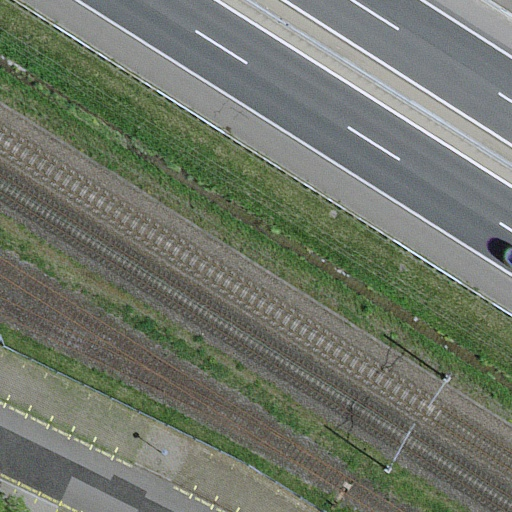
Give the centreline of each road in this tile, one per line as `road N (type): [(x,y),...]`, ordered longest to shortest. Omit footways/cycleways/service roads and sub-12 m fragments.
road 1 (motorway): [(141,0),(511,231)]
road 2 (motorway): [(511,101),(350,0)]
